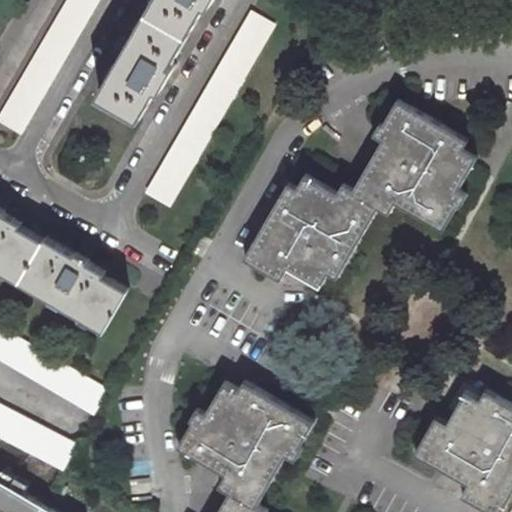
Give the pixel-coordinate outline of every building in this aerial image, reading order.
[(66,0),(0,114),(0,120),(22,133),(99,0),(66,0)] [(156,0),(103,92),(147,118),(215,0),(156,0)] [(251,10),(145,192),(170,206),(276,24),(251,10)] [(290,180),(245,256),(272,272),(278,261),(289,267),(321,286),(329,271),(339,277),(380,209),(389,214),(396,202),(445,231),(459,206),(462,208),(469,195),(460,189),(478,157),(464,149),(469,141),(397,98),(382,123),(390,127),(382,140),(354,188),(343,182),(338,190),(307,172),(299,186),(290,180)] [(380,122),(373,134),(382,140),(390,127),(382,123),(380,122)] [(0,208),(0,267),(107,331),(134,288),(0,208)] [(272,272),(283,278),(289,267),(278,261),(272,272)] [(0,327),(0,361),(94,417),(109,390),(0,327)] [(193,419),(178,444),(226,473),(237,479),(230,491),(217,511),(265,511),(268,508),(257,502),(286,455),(296,461),(303,449),(300,447),(314,422),(244,380),(239,387),(226,379),(207,411),(199,406),(191,417),(193,419)] [(438,414),(416,452),(466,481),(477,488),(471,499),(493,511),(498,511),(511,489),(511,401),(485,386),(480,395),(466,387),(447,419),(438,414)] [(0,408),(0,439),(60,474),(74,451),(0,408)] [(226,473),(219,485),(230,491),(237,479),(226,473)] [(466,481),(460,493),(471,499),(477,488),(466,481)] [(50,511),(0,482),(0,511),(50,511)]
